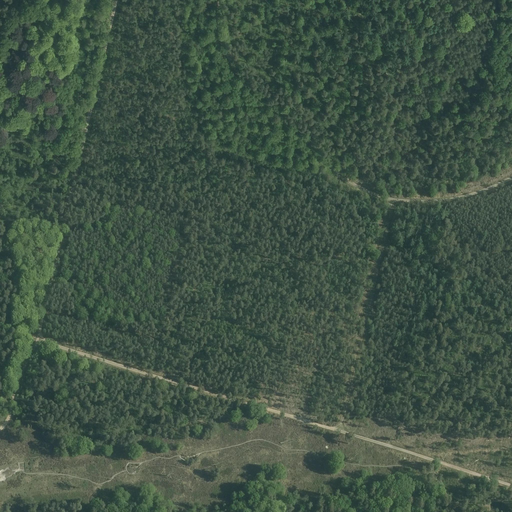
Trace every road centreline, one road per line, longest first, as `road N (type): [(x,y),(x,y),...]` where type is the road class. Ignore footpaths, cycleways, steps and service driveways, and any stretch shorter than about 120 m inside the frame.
road 1 (track): [(511,485),(39,339)]
road 2 (track): [(511,177),(421,201),(354,184),(231,65),(218,36),(217,0)]
road 3 (track): [(39,339),(116,0)]
